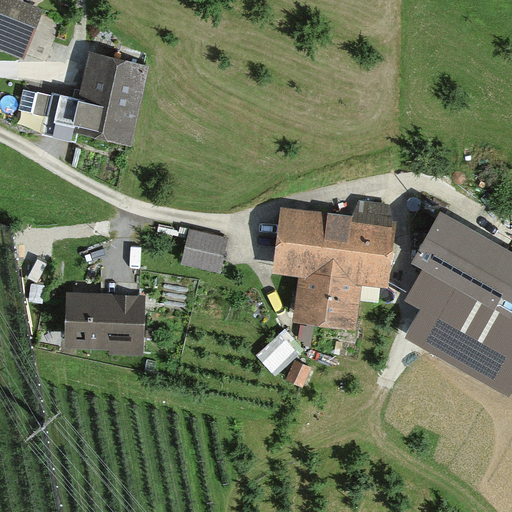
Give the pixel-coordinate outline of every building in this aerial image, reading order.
[(0,0),(0,51),(24,61),(44,11),(23,2),(23,0),(0,0)] [(144,70),(94,59),(83,103),(54,97),(46,131),(74,137),(76,128),(129,140),(144,70)] [(407,223),(290,214),(285,274),(311,276),(308,323),(370,328),(374,283),(402,286),(407,223)] [(511,255),(443,218),(415,269),(495,313),(503,299),(511,304),(511,255)] [(234,242),(196,235),(190,265),(228,272),(234,242)] [(142,301),(72,299),(70,341),(114,343),(114,349),(140,350),(142,301)] [(282,331),(259,353),(278,374),(302,352),(282,331)] [(297,359),(290,377),(308,384),(315,366),(297,359)]
